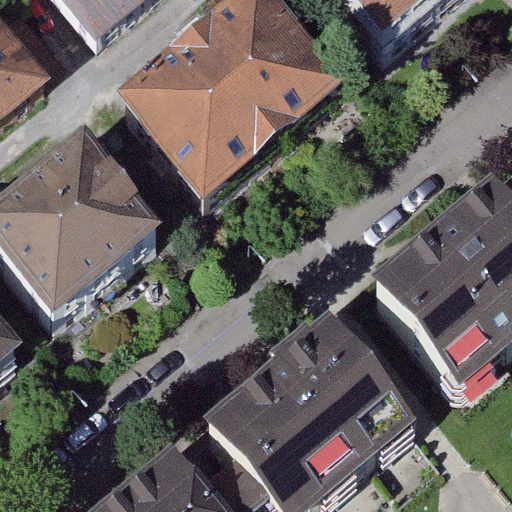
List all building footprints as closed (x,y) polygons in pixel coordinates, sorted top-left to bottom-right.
[(45,0),(95,56),(163,0),(45,0)] [(471,0),(328,0),(388,70),(471,0)] [(348,105),(264,4),(124,120),(208,221),(348,105)] [(0,29),(0,143),(56,98),(0,29)] [(157,261),(86,172),(0,240),(0,270),(56,341),(157,261)] [(511,227),(493,205),(371,305),(453,404),(511,355),(511,227)] [(281,377),(211,435),(275,511),(328,511),(418,437),(333,335),(316,349),(307,338),(273,367),(281,377)] [(0,396),(23,378),(0,351),(0,396)] [(205,511),(173,472),(124,511),(205,511)]
